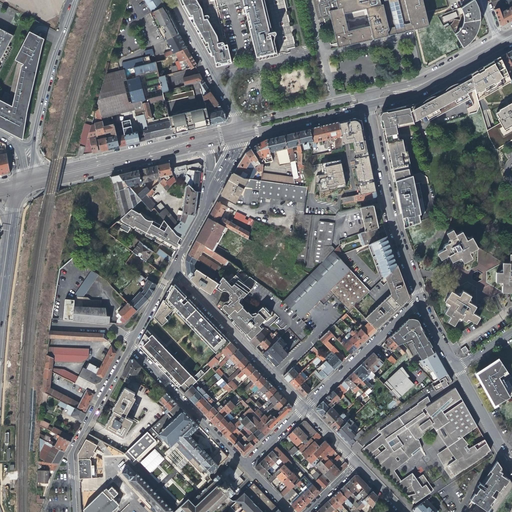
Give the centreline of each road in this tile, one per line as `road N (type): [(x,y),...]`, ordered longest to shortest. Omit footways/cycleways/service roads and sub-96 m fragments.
road 1 (residential): [(366,101),(390,223),(416,296)]
road 2 (residential): [(303,408),(171,268)]
road 3 (residential): [(128,347),(71,449),(73,511)]
road 4 (primary): [(25,181),(194,141)]
road 5 (residential): [(244,466),(128,347)]
road 6 (residential): [(416,296),(303,408)]
road 7 (primary): [(366,101),(413,89),(499,43)]
road 8 (tertiary): [(33,139),(74,0)]
road 9 (primary): [(240,130),(366,101)]
